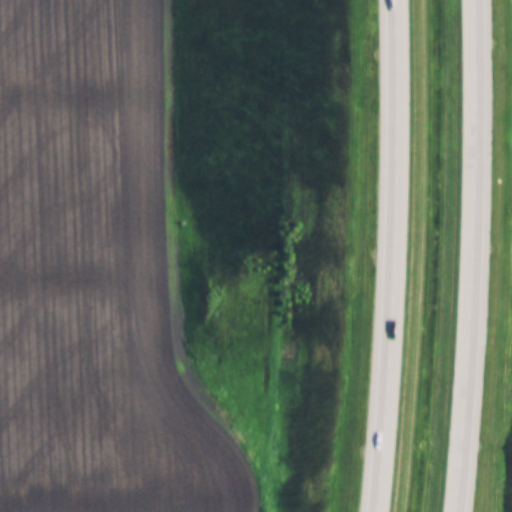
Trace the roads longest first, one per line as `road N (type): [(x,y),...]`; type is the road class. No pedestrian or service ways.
road 1 (motorway): [(453,511),(472,208),(472,0)]
road 2 (motorway): [(393,0),(396,190),(377,511)]
